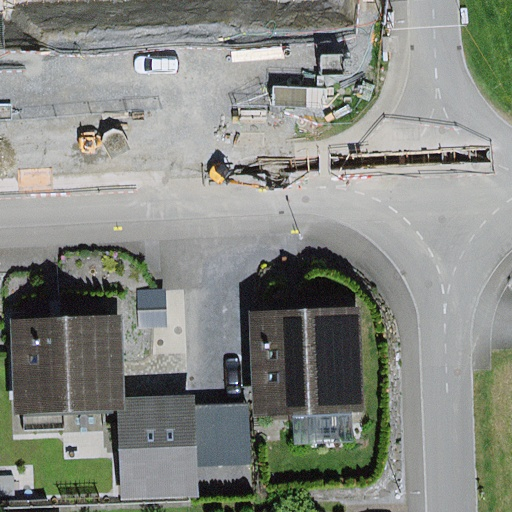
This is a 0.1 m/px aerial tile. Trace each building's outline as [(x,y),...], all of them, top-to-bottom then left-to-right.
[(164,294),(136,296),(138,331),(166,329),(164,294)] [(368,312),(251,316),(255,408),(371,404),(368,312)] [(114,316),(8,319),(11,411),(117,408),(114,316)] [(187,397),(124,400),(129,502),(192,499),(191,467),(188,407),(187,397)] [(246,404),(188,407),(191,467),(250,464),(246,404)]
